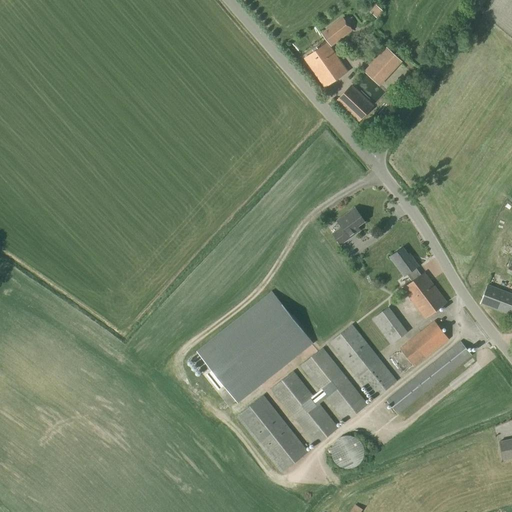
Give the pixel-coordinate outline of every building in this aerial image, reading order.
[(377,19),(383,12),(376,6),(369,13),(377,19)] [(331,47),(352,30),(342,18),(321,34),(331,47)] [(325,88),(347,73),(326,43),(304,58),(325,88)] [(379,84),(400,62),(388,51),(367,73),(379,84)] [(358,122),(373,106),(351,86),(336,101),(358,122)] [(340,245),(355,234),(352,230),(364,221),(355,209),(337,222),(341,228),(332,234),(340,245)] [(410,259),(402,248),(390,257),(404,276),(406,275),(411,282),(402,289),(425,319),(447,303),(424,273),(420,275),(415,268),(418,266),(412,258),(410,259)] [(511,316),(511,294),(487,285),(480,304),(511,316)] [(271,292),(196,351),(237,403),(312,343),(271,292)] [(390,345),(407,332),(388,307),(371,320),(390,345)] [(414,368),(449,340),(434,321),(399,349),(414,368)] [(374,400),(397,381),(352,324),(329,343),(374,400)] [(397,415),(472,356),(460,341),(385,401),(397,415)] [(345,423),(368,405),(323,348),(300,366),(345,423)] [(315,446),(338,428),(293,371),(270,389),(315,446)] [(281,473),(307,452),(263,395),(236,417),(281,473)] [(348,469),(350,469),(353,468),(355,467),(356,466),(358,465),(359,464),(360,463),(361,462),(363,458),(363,457),(364,455),(364,454),(364,452),(364,450),(363,448),(363,446),(362,444),(361,442),(359,441),(358,440),(356,438),(354,437),(352,437),(349,436),(347,436),(345,436),(341,437),(339,438),(337,439),(336,441),(334,442),(333,444),(332,446),(332,447),(331,451),(331,454),(331,457),(332,458),(332,459),(333,461),(334,462),(335,463),(336,464),(339,466),(340,467),(343,468),(344,468),(348,469)] [(511,440),(498,443),(502,461),(511,459),(511,440)]
